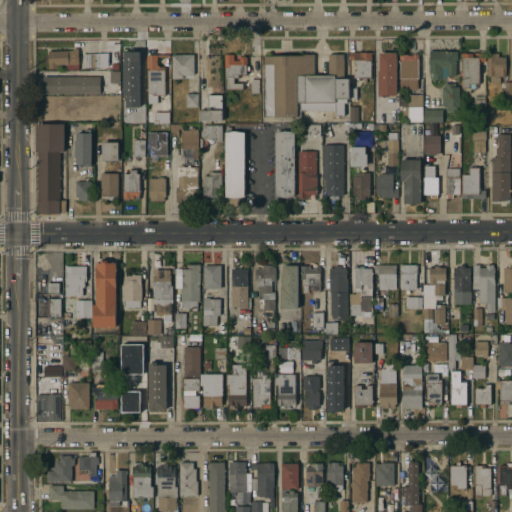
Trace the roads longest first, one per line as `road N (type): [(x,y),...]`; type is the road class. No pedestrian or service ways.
road 1 (tertiary): [(511,232),(0,235)]
road 2 (tertiary): [(17,0),(19,511)]
road 3 (residential): [(511,24),(0,23)]
road 4 (residential): [(511,437),(19,439)]
